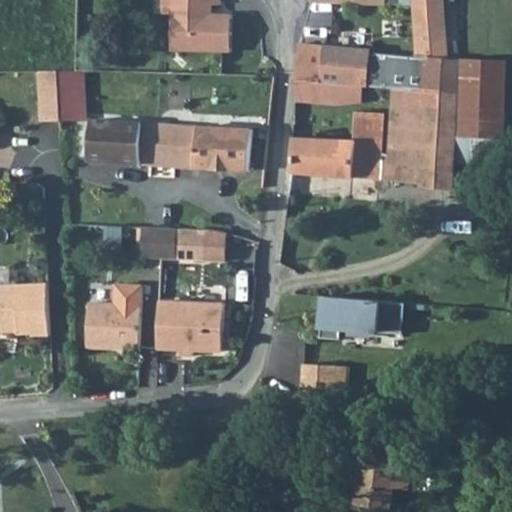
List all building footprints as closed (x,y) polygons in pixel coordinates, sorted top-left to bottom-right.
[(173,0),(163,0),(163,13),(173,14),(173,0)] [(221,0),(173,0),(173,14),(172,50),(232,51),(232,14),(210,13),(211,4),(221,4),(221,0)] [(449,59),(444,0),(414,0),(418,54),(396,52),(396,54),(327,49),(327,47),(299,43),(297,79),(364,85),(394,88),(428,89),(433,57),(449,59)] [(299,43),(327,47),(339,3),(310,2),(299,43)] [(428,89),(460,91),(462,59),(449,59),(433,57),(428,89)] [(462,134),(506,136),(509,61),(462,59),(460,91),(457,134),(462,134)] [(61,120),(59,70),(40,70),(41,121),(61,120)] [(63,110),(78,113),(84,77),(68,74),(63,110)] [(363,101),(364,85),(297,79),(296,100),(337,104),(363,101)] [(424,184),(428,89),(394,88),(390,154),(382,154),(384,138),(384,113),(358,111),(356,140),(294,137),(293,172),(380,180),(381,177),(389,178),(388,180),(424,184)] [(424,184),(456,186),(457,167),(457,164),(455,164),(457,134),(460,91),(428,89),(424,184)] [(88,158),(141,162),(144,122),(91,119),(88,158)] [(250,169),(253,129),(144,122),(141,162),(250,169)] [(461,161),(504,162),(506,136),(462,134),(461,161)] [(123,251),(124,226),(108,225),(107,250),(123,251)] [(177,257),(178,228),(144,226),(143,250),(138,250),(138,256),(177,257)] [(207,259),(208,229),(178,228),(177,257),(207,259)] [(228,259),(229,233),(216,229),(208,229),(207,259),(228,259)] [(51,334),(48,283),(0,284),(0,331),(3,328),(18,327),(18,334),(32,333),(33,335),(51,334)] [(126,352),(140,353),(143,289),(118,287),(117,307),(90,306),(88,350),(107,351),(108,347),(122,347),(126,352)] [(407,303),(324,296),(320,337),(342,339),(343,328),(404,333),(407,303)] [(225,303),(161,300),(158,347),(181,349),(193,349),(223,350),(225,303)] [(337,365),(303,363),(301,400),(334,398),(337,365)] [(347,366),(337,365),(334,398),(345,398),(347,366)] [(390,508),(398,454),(363,449),(355,503),(390,508)]
